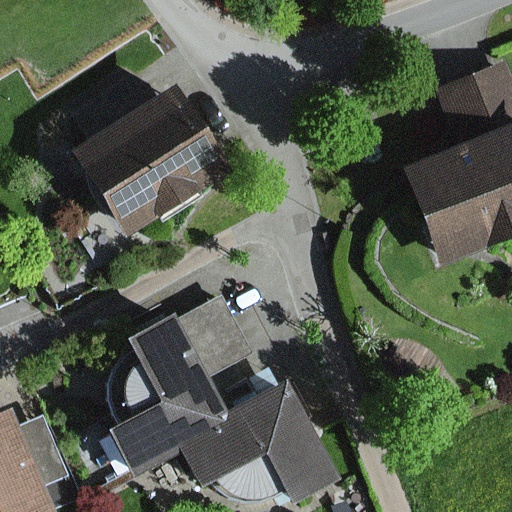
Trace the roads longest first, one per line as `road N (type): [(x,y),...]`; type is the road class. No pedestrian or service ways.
road 1 (residential): [(472,0),(349,48),(235,65)]
road 2 (residential): [(235,65),(262,101),(304,206)]
